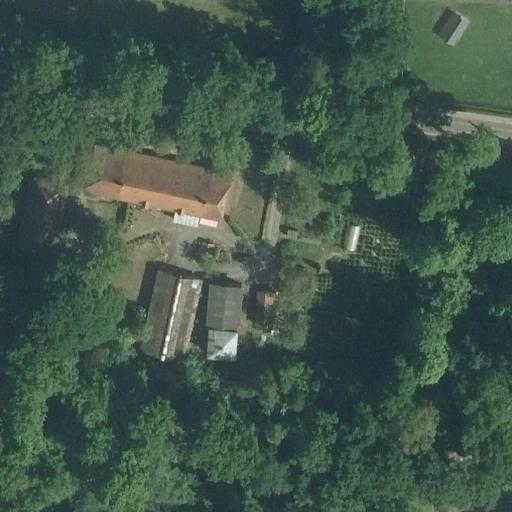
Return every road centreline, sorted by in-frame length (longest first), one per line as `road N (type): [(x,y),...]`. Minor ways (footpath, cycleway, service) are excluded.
road 1 (tertiary): [(0,60),(511,144)]
road 2 (track): [(0,421),(54,352),(75,265),(96,79)]
